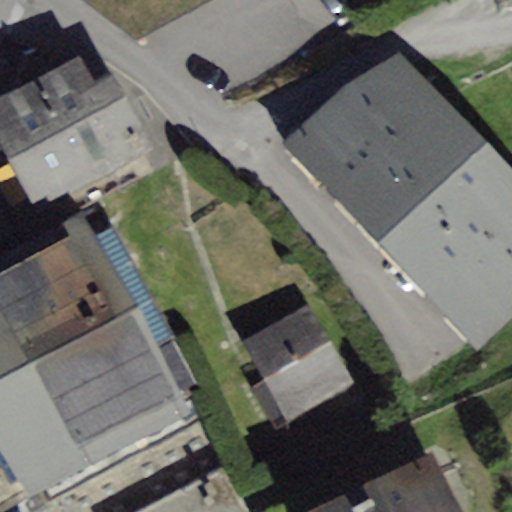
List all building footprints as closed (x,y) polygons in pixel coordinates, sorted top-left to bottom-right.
[(67,0),(129,45),(217,0),(67,0)] [(68,62),(0,97),(0,175),(17,209),(134,153),(93,78),(79,84),(68,62)] [(348,84),(281,146),(468,346),(511,305),(511,191),(391,63),(348,84)] [(0,511),(2,511),(17,505),(191,404),(102,227),(72,241),(57,214),(28,227),(35,239),(0,256),(0,511)] [(298,305),(224,347),(270,430),(345,388),(298,305)] [(242,511),(191,404),(17,505),(20,511),(242,511)] [(448,511),(430,476),(357,511),(448,511)]
